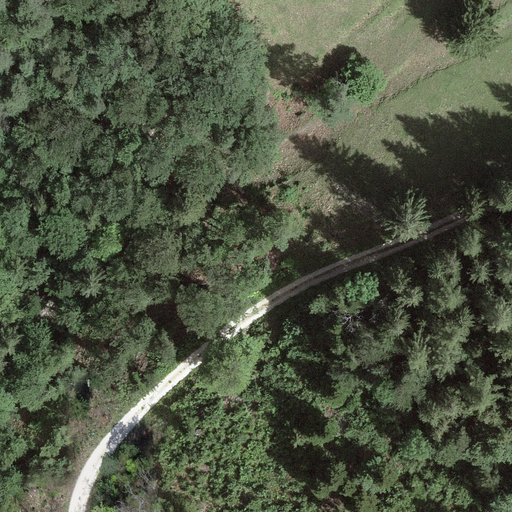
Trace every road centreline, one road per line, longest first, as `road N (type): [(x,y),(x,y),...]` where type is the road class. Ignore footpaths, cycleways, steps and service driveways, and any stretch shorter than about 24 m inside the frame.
road 1 (track): [(0,361),(120,245),(184,200),(333,115),(511,29)]
road 2 (track): [(76,511),(93,464),(122,429),(234,328),(311,279),(511,197)]
